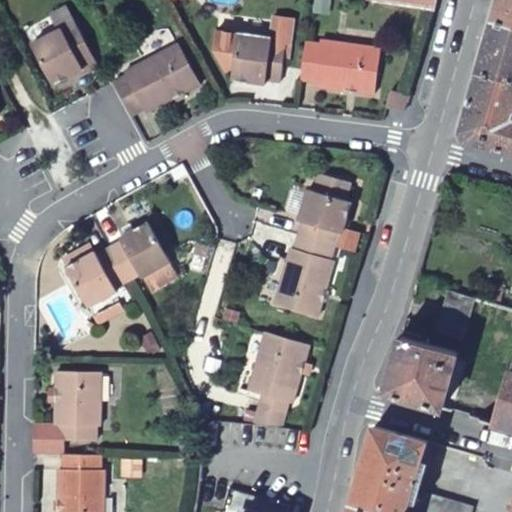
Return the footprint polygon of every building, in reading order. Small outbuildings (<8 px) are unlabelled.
[(373,0),(373,3),(433,11),(435,0),(373,0)] [(511,0),(498,0),(493,18),(511,23),(511,0)] [(511,23),(493,18),(478,71),(511,80),(511,23)] [(216,34),(214,51),(228,74),(234,75),(232,83),(265,88),(265,83),(280,86),(285,48),(290,49),(293,24),(272,21),(270,40),(216,34)] [(32,49),(55,90),(85,74),(82,69),(95,62),(76,29),(64,35),(61,33),(32,49)] [(320,48),(305,46),(300,83),(315,85),(315,91),(375,97),(381,51),(321,44),(320,48)] [(113,86),(132,120),(144,112),(146,116),(199,86),(176,46),(123,75),(126,79),(113,86)] [(511,80),(478,71),(461,132),(464,139),(511,152),(511,80)] [(392,89),(388,105),(403,110),(409,93),(392,89)] [(304,222),(300,237),(336,247),(356,253),(360,239),(344,234),(353,203),(347,202),(352,185),(320,175),(315,192),(308,191),(300,221),(304,222)] [(127,244),(113,252),(132,284),(145,277),(148,281),(176,264),(152,224),(124,240),(127,244)] [(336,247),(300,237),(296,250),(291,250),(275,305),(319,318),(336,262),(332,262),(336,247)] [(132,284),(113,252),(101,258),(98,255),(70,270),(94,311),(121,295),(119,291),(132,284)] [(476,300),(450,292),(438,333),(465,340),(476,300)] [(291,406),(309,347),(266,334),(249,391),(263,396),(254,425),(280,428),(287,405),(291,406)] [(459,353),(401,337),(385,392),(442,409),(459,353)] [(495,425),(511,429),(511,372),(510,372),(495,425)] [(65,460),(65,445),(98,445),(98,431),(102,431),(103,380),(56,377),(55,430),(36,429),(36,460),(64,460),(65,460)] [(430,440),(377,425),(355,501),(393,511),(474,511),(477,506),(424,489),(429,470),(423,468),(430,440)] [(65,460),(64,460),(64,475),(61,476),(59,511),(104,511),(106,477),(102,477),(102,460),(65,460)] [(393,511),(355,501),(351,511),(393,511)]
